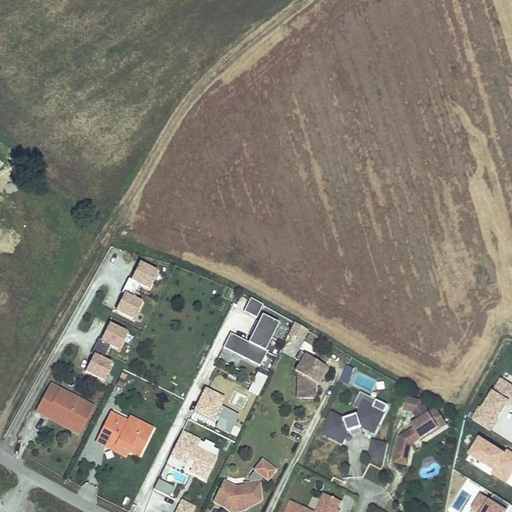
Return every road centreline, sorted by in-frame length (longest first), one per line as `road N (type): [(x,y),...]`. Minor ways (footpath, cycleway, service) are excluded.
road 1 (track): [(0,425),(185,97),(305,0)]
road 2 (unknown): [(269,511),(333,384)]
